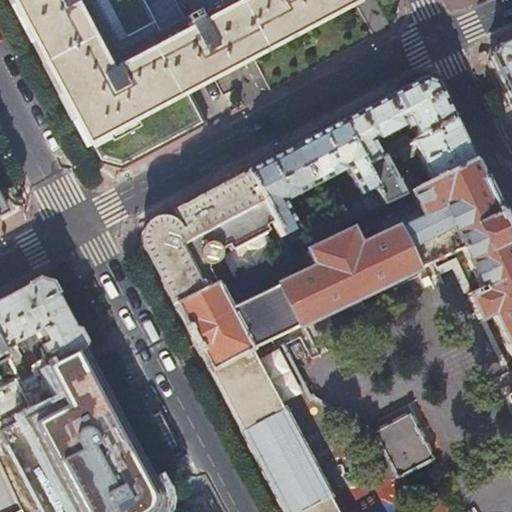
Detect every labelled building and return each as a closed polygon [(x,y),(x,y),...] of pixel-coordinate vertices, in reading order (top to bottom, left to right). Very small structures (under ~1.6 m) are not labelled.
[(9,0),(86,145),(97,166),(118,173),(204,127),(185,91),(348,4),(345,0),(9,0)] [(487,59),(511,110),(511,35),(493,45),(487,59)] [(381,100),(336,123),(359,166),(375,159),(368,145),(371,143),(373,141),(398,128),(397,127),(406,123),(415,139),(450,122),(433,84),(419,79),(381,100)] [(379,206),(406,193),(411,191),(404,176),(394,182),(385,163),(398,157),(401,163),(414,156),(421,170),(415,174),(418,178),(424,175),(427,183),(470,163),(460,142),(450,122),(415,139),(407,143),(378,157),(375,159),(359,166),(379,206)] [(313,135),(290,147),(311,187),(343,171),(365,213),(379,206),(359,166),(336,123),(313,135)] [(378,149),(378,157),(407,143),(404,136),(378,149)] [(266,160),(243,172),(271,223),(279,237),(294,228),(280,202),(311,187),(290,147),(266,160)] [(227,309),(214,285),(172,306),(281,511),(334,511),(249,350),(452,254),(471,292),(465,294),(467,298),(466,299),(477,321),(489,316),(511,364),(511,391),(498,398),(511,427),(511,250),(470,163),(427,183),(411,191),(406,193),(418,218),(354,249),(346,233),(303,253),(311,269),(227,309)] [(205,192),(196,197),(205,213),(201,215),(197,212),(194,210),(191,209),(188,208),(185,208),(182,207),(179,207),(175,208),(147,223),(149,227),(145,228),(143,231),(142,233),(141,235),(141,238),(142,241),(143,244),(140,245),(145,255),(153,259),(163,277),(158,280),(172,306),(214,285),(205,268),(210,265),(215,261),(219,258),(222,255),(223,253),(224,250),(223,249),(223,248),(271,223),(243,172),(205,192)] [(153,259),(145,255),(158,280),(163,277),(153,259)] [(40,369),(80,349),(48,288),(32,283),(17,291),(0,300),(0,346),(18,381),(27,376),(14,350),(21,346),(19,341),(23,339),(26,345),(27,345),(40,369)] [(297,337),(280,346),(308,400),(311,398),(350,421),(367,391),(326,364),(310,363),(297,337)] [(18,381),(0,346),(0,389),(16,381),(18,381)] [(131,445),(80,349),(40,369),(27,376),(18,381),(16,381),(32,413),(0,429),(0,435),(40,511),(149,511),(151,510),(152,505),(151,497),(126,448),(131,445)] [(430,461),(407,413),(370,432),(393,479),(430,461)] [(157,494),(131,445),(126,448),(151,497),(152,505),(151,510),(149,511),(155,511),(156,510),(157,500),(156,497),(157,494)]
